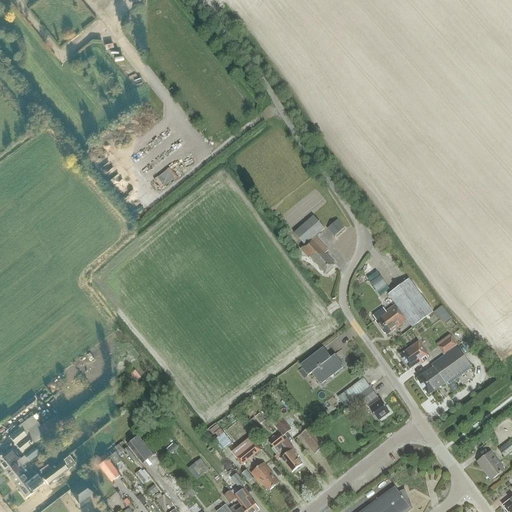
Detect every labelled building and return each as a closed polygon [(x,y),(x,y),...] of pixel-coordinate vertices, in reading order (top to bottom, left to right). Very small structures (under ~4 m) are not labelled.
[(168,168),(157,181),(165,188),(176,176),(168,168)] [(314,216),(294,233),(305,245),(301,249),(309,258),(310,257),(325,274),(335,265),(325,253),(328,251),(315,236),(324,228),(314,216)] [(327,229),(334,237),(344,228),(337,220),(327,229)] [(387,313),(376,321),(375,322),(386,336),(407,320),(412,327),(433,312),(408,280),(388,294),(395,304),(385,311),(387,313)] [(440,317),(446,312),(442,306),(435,311),(440,317)] [(372,315),(376,321),(387,313),(385,311),(383,307),(372,315)] [(446,312),(440,317),(444,323),(451,318),(446,312)] [(451,336),(450,335),(436,344),(443,355),(457,344),(451,336)] [(419,362),(420,364),(430,358),(418,342),(400,355),(410,369),(419,362)] [(343,367),(335,355),(331,358),(323,347),(300,364),(302,367),(299,370),(304,377),(311,371),(321,383),(343,367)] [(471,368),(456,347),(431,365),(433,368),(417,379),(428,395),(446,382),(454,393),(459,390),(453,381),(471,368)] [(338,397),(344,406),(345,405),(353,398),(369,386),(363,378),(338,397)] [(378,421),(389,413),(370,387),(353,398),(358,405),(361,408),(366,404),(378,421)] [(353,398),(345,405),(350,411),(358,405),(353,398)] [(36,404),(33,400),(24,406),(10,417),(13,421),(27,410),(27,411),(36,404)] [(21,454),(45,436),(31,417),(19,427),(21,429),(9,438),(21,454)] [(291,429),(282,417),(273,424),(283,436),(291,429)] [(315,454),(325,446),(306,422),(297,429),(301,434),(300,435),(315,454)] [(225,448),(232,441),(224,432),(217,439),(225,448)] [(270,442),(273,446),(271,449),(275,455),(274,456),(278,460),(280,459),(291,473),(302,464),(295,454),(296,453),(293,448),(289,451),(284,445),(283,446),(281,443),(284,441),(279,434),(270,442)] [(142,464),(156,454),(141,435),(128,444),(142,464)] [(265,442),(261,436),(256,440),(260,445),(265,442)] [(261,450),(250,437),(231,452),(242,465),(261,450)] [(504,457),(511,450),(511,443),(509,440),(498,449),(504,457)] [(176,444),(168,451),(170,454),(178,448),(176,444)] [(28,463),(38,455),(33,448),(23,456),(28,463)] [(0,467),(4,472),(18,462),(20,460),(12,449),(6,454),(5,453),(0,456),(0,467)] [(477,462),(491,480),(504,470),(490,452),(477,462)] [(75,465),(69,457),(62,463),(42,478),(47,486),(67,471),(75,465)] [(209,470),(200,459),(194,464),(202,475),(209,470)] [(110,483),(119,476),(107,460),(98,467),(110,483)] [(24,471),(23,468),(18,462),(4,472),(11,481),(24,471)] [(264,463),(258,467),(251,473),(261,486),(263,485),(268,492),(278,483),(272,476),(273,475),(264,463)] [(39,472),(43,477),(51,471),(47,466),(39,472)] [(143,484),(149,480),(141,470),(136,474),(143,484)] [(253,479),(246,470),(240,475),(247,483),(253,479)] [(29,476),(25,471),(24,471),(11,481),(18,490),(34,478),(31,474),(29,476)] [(231,478),(239,489),(246,485),(237,473),(231,478)] [(25,500),(39,489),(35,484),(37,483),(34,478),(18,490),(25,500)] [(70,493),(75,500),(79,505),(82,502),(94,494),(85,482),(81,486),(80,485),(70,493)] [(148,490),(151,494),(157,489),(154,485),(148,490)] [(185,489),(192,497),(195,493),(189,486),(185,489)] [(405,490),(399,492),(395,487),(360,511),(407,511),(412,508),(405,490)] [(234,497),(230,491),(223,495),(229,504),(236,499),(235,498),(234,497)] [(255,511),(259,510),(248,495),(246,496),(242,491),(234,497),(235,498),(236,499),(239,504),(245,511),(255,511)] [(141,494),(137,497),(141,503),(145,500),(141,494)] [(174,495),(169,499),(166,494),(160,498),(165,507),(171,503),(174,508),(180,503),(174,495)] [(511,511),(511,497),(502,505),(507,511),(511,511)]
